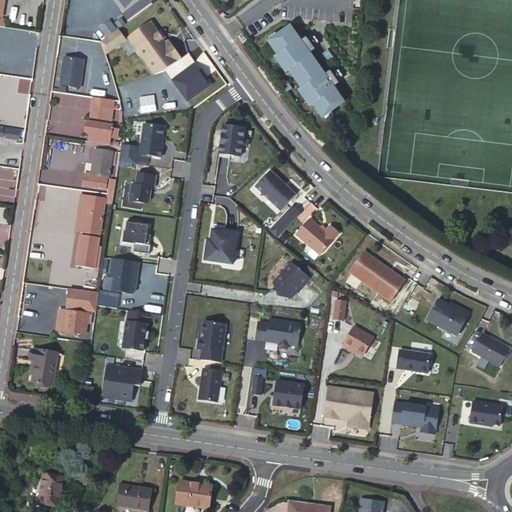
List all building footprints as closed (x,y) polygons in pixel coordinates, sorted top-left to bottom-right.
[(138,9),(151,2),(149,0),(140,0),(135,3),(138,9)] [(154,71),(162,69),(180,56),(167,39),(164,42),(148,21),(128,36),(154,71)] [(327,98),(335,92),(288,24),(271,35),(269,33),(265,35),(267,38),(268,38),(320,112),(320,113),(322,116),(326,113),(323,110),(331,104),(327,98)] [(116,28),(110,32),(117,42),(123,37),(116,28)] [(117,42),(110,32),(100,40),(104,51),(117,42)] [(327,62),(333,58),(328,51),(322,55),(327,62)] [(82,57),(63,55),(59,83),(78,85),(82,57)] [(187,99),(211,81),(205,73),(202,75),(198,69),(193,63),(172,78),(187,99)] [(292,87),(287,80),(281,84),(286,91),(292,87)] [(340,99),(335,92),(327,98),(331,104),(340,99)] [(117,107),(96,104),(94,116),(111,119),(111,115),(116,116),(117,107)] [(100,141),(111,143),(113,123),(94,120),(92,132),(101,134),(100,141)] [(243,124),(221,121),(220,131),(219,140),(218,150),(239,152),(240,143),(245,141),(246,137),(241,133),(243,124)] [(165,125),(146,123),(142,152),(163,155),(164,147),(162,147),(165,125)] [(18,131),(4,129),(3,135),(6,135),(5,137),(17,139),(18,131)] [(80,185),(82,142),(48,141),(47,169),(42,169),(42,179),(60,180),(60,184),(80,185)] [(135,161),(137,145),(121,143),(119,159),(135,161)] [(112,150),(94,147),(90,172),(109,175),(112,150)] [(155,174),(138,172),(136,183),(132,183),(130,199),(146,202),(149,199),(151,186),(153,186),(155,174)] [(269,173),(266,176),(283,192),(286,189),(269,173)] [(107,178),(90,175),(88,185),(105,188),(107,178)] [(255,187),(279,212),(294,197),(286,189),(283,192),(266,176),(255,187)] [(104,198),(86,196),(84,212),(81,232),(99,235),(104,198)] [(292,221),(285,214),(271,228),(278,235),(292,221)] [(138,220),(127,219),(126,230),(125,230),(123,241),(135,243),(134,250),(149,252),(150,243),(149,243),(145,243),(147,233),(148,224),(138,222),(138,220)] [(311,241),(323,251),(339,233),(331,226),(326,232),(311,219),(298,234),(309,243),(311,241)] [(232,262),(237,231),(212,228),(209,247),(206,247),(205,258),(232,262)] [(99,237),(80,235),(76,266),(94,268),(97,252),(100,252),(100,246),(98,246),(99,237)] [(321,253),(323,251),(311,241),(309,243),(321,253)] [(349,269),(389,299),(402,282),(375,261),(377,258),(365,249),(349,269)] [(51,281),(53,256),(36,255),(35,280),(51,281)] [(137,261),(113,257),(111,277),(107,276),(105,288),(132,292),(135,290),(136,282),(134,279),(137,261)] [(375,261),(402,282),(404,279),(377,258),(375,261)] [(294,293),(308,276),(291,261),(276,278),(275,285),(277,290),(282,294),(288,295),(294,293)] [(96,312),(99,293),(70,288),(67,307),(96,312)] [(427,319),(456,336),(469,314),(461,310),(459,312),(450,307),(438,300),(427,319)] [(343,318),(345,303),(335,302),(333,316),(343,318)] [(459,312),(461,310),(451,304),(450,307),(459,312)] [(65,310),(58,309),(55,333),(62,334),(65,310)] [(127,320),(126,319),(122,345),(145,349),(148,347),(149,342),(147,339),(144,339),(146,323),(145,323),(147,311),(129,309),(127,320)] [(87,314),(65,310),(62,334),(74,336),(75,332),(85,334),(86,324),(90,324),(91,315),(86,314),(87,314)] [(297,344),(300,323),(270,318),(269,323),(259,321),(256,338),(267,339),(267,335),(272,335),(272,340),(280,341),(279,344),(281,346),(287,347),(289,345),(290,343),(297,344)] [(221,361),(226,323),(204,320),(202,338),(200,337),(198,347),(203,348),(201,358),(221,361)] [(365,351),(375,334),(356,323),(345,342),(352,346),(353,344),(365,351)] [(473,352),(499,368),(510,351),(483,335),(473,352)] [(32,348),(30,360),(35,360),(32,380),(53,383),(57,351),(32,348)] [(398,366),(429,370),(431,352),(400,348),(398,366)] [(141,369),(107,364),(102,396),(130,400),(132,384),(133,377),(140,378),(141,369)] [(218,400),(222,370),(203,367),(199,397),(218,400)] [(304,383),(278,380),(274,403),(301,407),(304,383)] [(375,392),(329,385),(324,415),(351,419),(356,419),(355,426),(370,428),(375,392)] [(93,387),(85,386),(83,394),(92,396),(93,387)] [(426,405),(396,400),(393,420),(419,424),(419,422),(424,423),(423,425),(423,430),(436,431),(439,411),(426,409),(426,405)] [(504,403),(474,400),(471,421),(488,423),(488,421),(501,423),(504,403)] [(63,478),(42,474),(38,502),(48,503),(48,507),(57,508),(59,498),(57,497),(59,487),(61,487),(63,478)] [(210,486),(178,481),(175,503),(185,505),(185,503),(207,507),(210,486)] [(150,490),(119,485),(115,506),(147,511),(150,490)] [(383,502),(364,499),(363,507),(360,507),(359,511),(377,511),(378,509),(382,510),(383,502)] [(311,505),(289,502),(288,511),(328,511),(329,510),(310,507),(311,505)]
